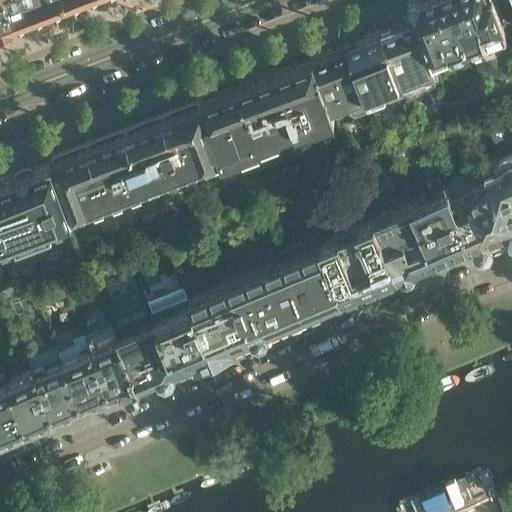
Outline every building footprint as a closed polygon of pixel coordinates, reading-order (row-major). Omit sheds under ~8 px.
[(29,15),(24,0),(0,0),(0,25),(1,25),(6,28),(11,26),(12,21),(29,15)] [(65,1),(64,0),(24,0),(29,15),(65,1)] [(473,54),(452,0),(408,0),(407,3),(410,8),(413,9),(416,17),(417,17),(432,58),(464,46),(467,56),(473,54)] [(507,30),(495,0),(452,0),(473,54),(479,52),(475,42),(507,30)] [(437,69),(432,58),(417,17),(416,17),(382,30),(402,83),(404,87),(408,89),(419,85),(422,80),(420,76),(437,69)] [(402,83),(382,30),(381,30),(364,36),(357,39),(347,43),(371,103),(385,98),(387,93),(386,89),(402,83)] [(371,103),(347,43),(338,46),(337,47),(313,56),(311,57),(296,62),(275,70),(275,71),(275,70),(219,92),(217,93),(217,94),(217,95),(217,96),(212,98),(211,98),(211,99),(206,101),(206,100),(205,100),(204,100),(204,99),(203,98),(202,99),(201,99),(222,155),(260,140),(259,139),(280,131),(279,127),(295,121),(297,126),(335,112),(333,109),(350,103),(352,107),(356,109),(371,103)] [(222,155),(201,99),(187,104),(187,105),(186,105),(187,106),(186,106),(187,107),(186,107),(187,108),(186,108),(186,109),(182,111),(181,110),(181,111),(181,110),(180,110),(180,109),(179,109),(178,108),(164,113),(163,113),(184,167),(204,160),(207,168),(224,161),(222,155)] [(184,167),(163,113),(126,128),(150,189),(171,181),(168,174),(184,167)] [(150,189),(126,128),(88,142),(109,196),(129,189),(131,196),(150,189)] [(109,196),(88,142),(75,147),(75,148),(74,148),(75,148),(74,149),(75,149),(74,150),(75,150),(74,151),(74,152),(70,154),(69,153),(68,153),(68,152),(67,152),(67,151),(66,152),(66,151),(50,157),(71,211),(74,218),(95,210),(92,202),(109,196)] [(511,156),(484,168),(487,175),(488,175),(511,233),(511,156)] [(71,211),(50,157),(49,157),(50,157),(49,157),(49,158),(49,159),(49,160),(49,161),(44,163),(44,162),(43,162),(43,163),(38,165),(38,164),(37,165),(37,164),(36,163),(35,163),(35,162),(33,163),(14,170),(32,221),(34,225),(71,211)] [(0,232),(32,221),(14,170),(11,171),(11,172),(6,174),(6,173),(0,175),(0,232)] [(511,233),(488,175),(487,175),(451,190),(472,243),(473,242),(476,248),(484,252),(490,249),(492,242),(511,234),(511,233)] [(472,243),(451,190),(448,183),(411,199),(436,258),(437,257),(437,258),(439,259),(442,259),(445,259),(447,259),(449,258),(450,257),(451,256),(452,254),(452,253),(453,252),(453,251),(472,243)] [(436,258),(411,199),(374,214),(399,273),(400,273),(407,276),(414,273),(416,266),(436,258)] [(399,273),(374,214),(357,221),(355,216),(335,225),(337,230),(319,238),(343,297),(344,296),(346,297),(348,298),(349,298),(351,298),(353,298),(354,298),(356,297),(357,296),(359,294),(360,293),(360,291),(361,290),(361,289),(399,273)] [(343,297),(319,238),(187,294),(212,352),(233,343),(251,335),(259,338),(265,335),(268,328),(289,319),(296,322),(303,319),(306,312),(343,297)] [(212,353),(187,294),(183,285),(150,299),(153,308),(178,367),(194,360),(194,361),(212,353)] [(178,367),(153,308),(114,325),(140,383),(158,375),(165,378),(172,375),(175,368),(178,367)] [(140,384),(140,383),(114,325),(95,333),(96,337),(87,341),(110,394),(121,390),(121,391),(140,384)] [(110,394),(87,341),(77,346),(79,351),(62,358),(82,406),(110,394)] [(82,406),(62,358),(44,366),(42,360),(32,365),(55,418),(82,406)] [(55,418),(32,365),(21,369),(24,375),(6,382),(27,429),(55,418)] [(0,440),(27,429),(6,382),(0,384),(0,440)]
